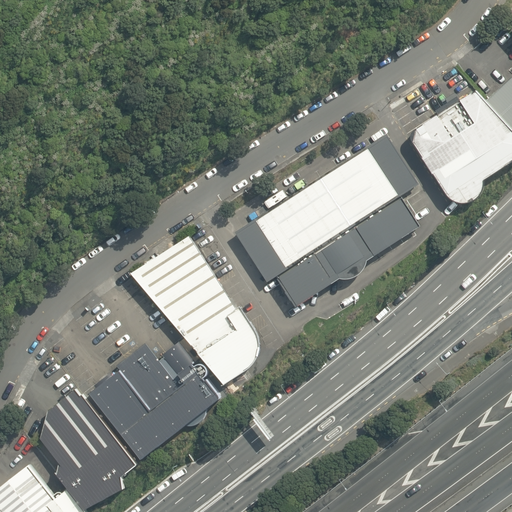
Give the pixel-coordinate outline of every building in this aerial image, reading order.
[(511,81),(491,102),(511,124),(511,81)] [(511,124),(491,102),(482,92),(480,92),(476,92),(473,93),(416,131),(415,132),(414,134),(413,138),(413,141),(414,145),(448,194),(452,199),(455,201),(459,204),(464,205),(471,206),(477,205),(482,202),(487,198),(489,193),(491,188),(491,185),(491,182),(511,169),(511,124)] [(239,233),(272,284),(281,278),(301,309),(345,280),(347,280),(350,281),(354,280),(357,280),(360,278),(363,277),(365,275),(368,273),(370,270),(371,267),(372,264),(372,262),(426,228),(407,199),(405,200),(404,198),(423,185),(391,136),(239,233)] [(193,236),(136,273),(230,385),(255,369),(258,365),(262,359),(265,351),(265,344),(264,336),(261,329),(246,306),(240,309),(193,236)] [(92,393),(146,461),(191,426),(193,426),(195,426),(198,425),(200,424),(203,423),(205,421),(207,419),(208,417),(209,414),(210,411),(225,400),(226,398),(226,396),(224,395),(212,379),(211,380),(209,379),(212,377),(213,375),(214,372),(213,370),(212,367),(210,365),(208,364),(205,364),(202,364),(200,364),(199,365),(198,365),(200,363),(182,342),(165,355),(166,356),(161,360),(151,348),(150,347),(148,346),(146,346),(145,347),(120,366),(123,370),(117,374),(116,373),(110,377),(107,374),(99,380),(102,383),(99,386),(100,387),(92,393)] [(59,472),(73,488),(89,509),(128,488),(126,475),(142,464),(85,393),(83,395),(78,388),(69,396),(68,394),(62,398),(64,401),(53,410),(45,438),(63,462),(61,473),(60,471),(59,472)] [(0,489),(0,505),(5,511),(91,511),(89,509),(73,488),(67,493),(66,493),(64,492),(63,492),(61,492),(58,495),(32,463),(0,489)]
